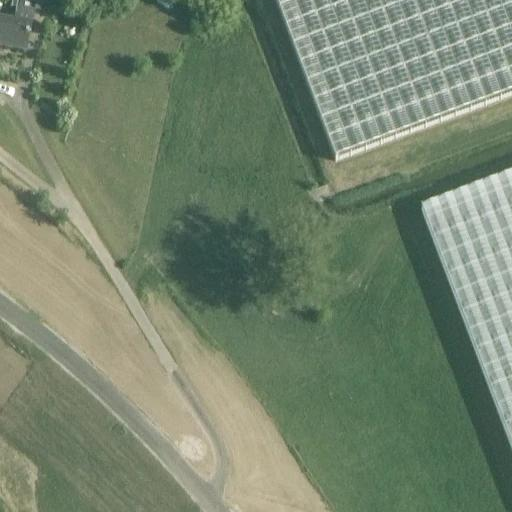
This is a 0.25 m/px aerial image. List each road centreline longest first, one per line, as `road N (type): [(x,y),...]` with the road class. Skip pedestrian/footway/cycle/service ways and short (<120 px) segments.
road 1 (unclassified): [(204,499),(219,474),(217,447),(81,222)]
road 2 (unclassified): [(204,499),(99,386),(0,307)]
road 3 (unclassified): [(81,222),(24,113)]
